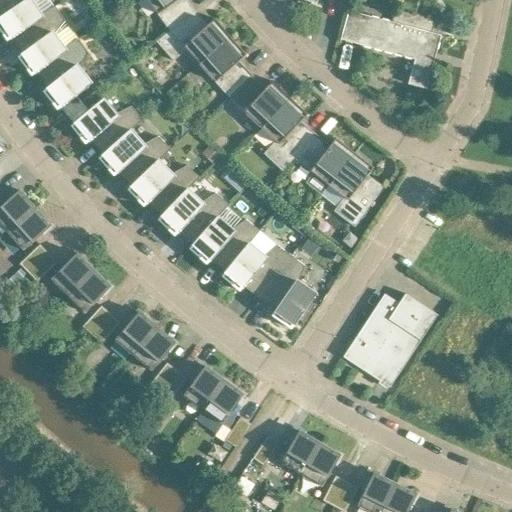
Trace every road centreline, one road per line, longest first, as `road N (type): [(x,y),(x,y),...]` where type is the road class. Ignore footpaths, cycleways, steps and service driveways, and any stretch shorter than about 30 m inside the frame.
road 1 (residential): [(286,387),(106,232),(0,113)]
road 2 (residential): [(286,387),(430,165)]
road 3 (residential): [(511,496),(286,387)]
road 4 (residential): [(430,165),(321,76),(248,0)]
road 5 (residential): [(430,165),(469,106),(493,0)]
